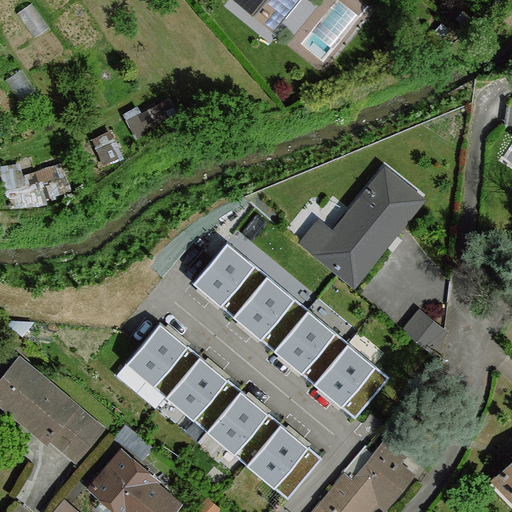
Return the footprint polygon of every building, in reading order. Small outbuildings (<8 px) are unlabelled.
[(236,0),(235,2),(273,34),(300,0),(236,0)] [(5,200),(63,203),(65,165),(7,162),(5,200)] [(427,201),(388,169),(318,256),(357,288),(427,201)] [(358,419),(391,380),(230,245),(216,262),(197,284),(358,419)] [(423,312),(408,329),(432,349),(447,332),(423,312)] [(292,497),(325,458),(163,323),(144,346),(131,362),(292,497)] [(105,430),(22,361),(0,386),(0,402),(49,444),(52,441),(77,462),(105,430)] [(349,478),(325,507),(331,511),(373,511),(380,503),(387,509),(414,475),(400,463),(405,457),(388,443),(356,483),(349,478)] [(123,452),(92,490),(118,511),(178,511),(183,507),(160,488),(163,485),(123,452)] [(511,468),(497,483),(511,499),(511,468)] [(77,511),(66,503),(57,511),(77,511)]
